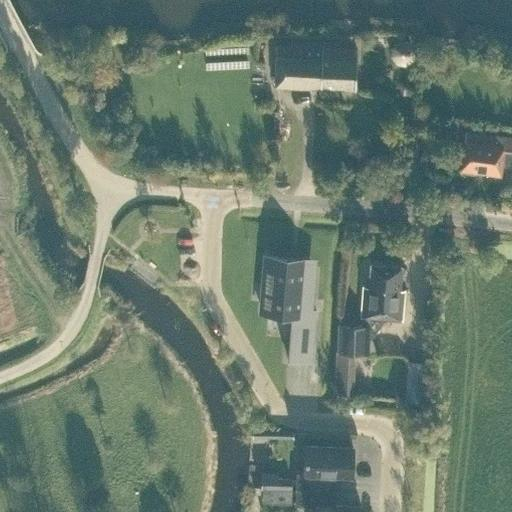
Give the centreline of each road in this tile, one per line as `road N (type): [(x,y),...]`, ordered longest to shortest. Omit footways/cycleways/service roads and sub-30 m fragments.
road 1 (residential): [(212,195),(213,296),(267,397),(296,420),(382,429),(392,455),(389,511)]
road 2 (tertiary): [(511,222),(212,195)]
road 3 (unclassified): [(0,376),(43,355),(70,329),(90,285),(110,183)]
road 4 (tertiary): [(110,183),(94,173),(53,113),(0,8)]
